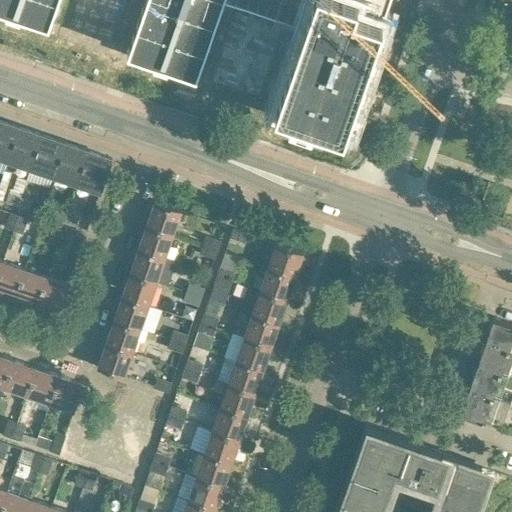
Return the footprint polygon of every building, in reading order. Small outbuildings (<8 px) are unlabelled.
[(0,0),(0,7),(7,10),(6,15),(19,19),(21,15),(48,24),(56,0),(144,0),(127,51),(155,60),(153,65),(167,70),(168,65),(196,75),(221,0),(246,0),(302,19),(303,19),(275,102),(294,109),(308,113),(343,126),(382,13),(380,12),(381,11),(383,11),(384,7),(384,5),(385,2),(385,1),(384,1),(381,0),(0,0)] [(511,17),(511,0),(492,0),(493,0),(491,13),(511,17)] [(0,156),(7,159),(19,126),(9,122),(9,123),(0,120),(0,156)] [(20,126),(19,126),(7,159),(30,167),(42,134),(32,130),(32,131),(19,127),(20,126)] [(43,134),(42,134),(30,167),(54,175),(65,142),(55,138),(55,139),(42,135),(43,134)] [(54,175),(77,183),(88,149),(78,146),(78,147),(66,143),(66,142),(65,142),(54,175)] [(89,150),(88,149),(77,183),(100,191),(105,177),(106,178),(108,171),(107,171),(112,157),(101,154),(101,155),(89,151),(89,150)] [(9,192),(6,201),(17,205),(20,196),(9,192)] [(20,196),(17,205),(29,209),(32,200),(20,196)] [(147,224),(173,233),(181,209),(155,200),(147,224)] [(52,217),(64,221),(67,212),(55,208),(52,217)] [(6,225),(5,226),(14,229),(19,214),(10,212),(6,225)] [(67,212),(64,221),(75,225),(78,216),(67,212)] [(19,214),(14,229),(22,232),(27,217),(19,214)] [(147,224),(138,247),(165,257),(173,233),(147,224)] [(49,241),(57,244),(62,229),(54,227),(49,241)] [(233,228),(230,236),(244,241),(247,233),(233,228)] [(65,247),(70,232),(62,229),(57,244),(65,247)] [(206,236),(203,244),(217,249),(220,241),(206,236)] [(268,266),(295,275),(303,252),(276,242),(268,266)] [(217,249),(203,244),(200,252),(214,257),(217,249)] [(138,247),(130,271),(157,280),(165,257),(138,247)] [(225,252),(217,274),(231,279),(239,257),(225,252)] [(3,260),(0,269),(0,285),(17,292),(25,268),(3,260)] [(287,298),(295,275),(268,266),(260,289),(287,298)] [(17,292),(39,299),(47,275),(25,268),(17,292)] [(130,271),(122,295),(149,304),(157,280),(130,271)] [(217,274),(214,283),(228,288),(231,279),(217,274)] [(47,275),(39,299),(61,306),(69,283),(47,275)] [(189,283),(186,291),(201,296),(204,288),(189,283)] [(252,312),(279,321),(287,298),(260,289),(252,312)] [(186,291),(183,299),(198,304),(201,296),(186,291)] [(122,295),(114,319),(146,330),(153,332),(161,308),(149,304),(122,295)] [(209,297),(201,321),(214,325),(217,317),(215,316),(220,301),(209,297)] [(271,345),(279,321),(252,312),(244,336),(271,345)] [(511,322),(492,316),(484,339),(511,348),(511,322)] [(114,319),(106,342),(132,351),(136,339),(142,341),(146,330),(114,319)] [(201,321),(198,329),(211,334),(214,325),(201,321)] [(173,329),(170,338),(185,343),(188,335),(173,329)] [(231,331),(223,355),(263,368),(271,345),(244,336),(231,331)] [(170,338),(167,346),(182,351),(185,343),(170,338)] [(511,348),(484,339),(476,363),(508,374),(511,361),(511,348)] [(132,351),(106,342),(98,366),(124,376),(124,375),(132,351)] [(13,359),(0,354),(0,384),(4,386),(13,359)] [(223,355),(215,378),(255,391),(263,368),(223,355)] [(36,367),(13,359),(4,386),(27,394),(36,367)] [(188,359),(185,367),(198,372),(201,364),(188,359)] [(476,363),(468,387),(499,399),(508,374),(476,363)] [(59,375),(36,367),(27,394),(50,402),(59,375)] [(185,367),(182,376),(195,380),(198,372),(185,367)] [(83,383),(59,375),(50,402),(73,410),(83,383)] [(168,391),(171,382),(157,377),(154,386),(168,391)] [(215,378),(212,389),(224,393),(220,405),(247,415),(255,391),(215,378)] [(499,399),(468,387),(459,411),(501,425),(510,402),(499,399)] [(239,438),(247,415),(220,405),(212,429),(239,438)] [(172,406),(169,414),(182,419),(185,410),(172,406)] [(169,414),(166,422),(180,427),(182,419),(169,414)] [(9,419),(4,434),(12,436),(17,422),(9,419)] [(17,422),(12,436),(21,439),(23,433),(26,425),(17,422)] [(441,452),(418,444),(367,426),(337,511),(385,511),(399,472),(438,485),(428,511),(476,511),(481,498),(491,470),(441,452)] [(204,452),(231,461),(239,438),(212,429),(204,452)] [(53,440),(50,449),(59,452),(65,434),(57,431),(53,440)] [(22,448),(18,459),(32,464),(31,467),(39,470),(44,456),(22,448)] [(155,452),(153,460),(167,465),(169,457),(155,452)] [(223,485),(231,461),(204,452),(196,475),(223,485)] [(44,456),(39,470),(47,473),(52,459),(44,456)] [(153,460),(145,484),(158,488),(159,488),(167,465),(153,460)] [(80,468),(75,483),(84,486),(89,471),(80,468)] [(89,471),(84,486),(91,488),(96,474),(89,471)] [(185,471),(177,494),(188,498),(188,499),(215,508),(223,485),(196,475),(185,471)] [(7,491),(0,511),(24,511),(29,499),(34,484),(23,480),(18,495),(7,491)] [(128,501),(133,486),(124,483),(119,498),(128,501)] [(177,495),(170,511),(213,511),(215,508),(188,499),(177,495)] [(139,498),(137,507),(151,511),(154,503),(153,503),(139,498)] [(24,511),(49,511),(51,506),(29,499),(24,511)]
